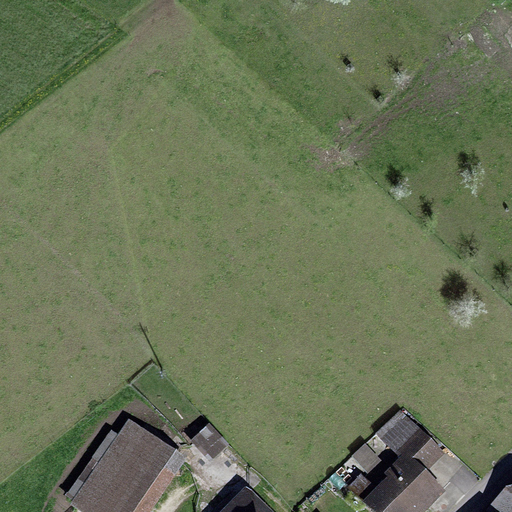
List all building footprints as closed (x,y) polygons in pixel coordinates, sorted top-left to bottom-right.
[(478,28),(464,39),(491,68),(504,56),(478,28)] [(399,411),(379,430),(407,458),(390,476),(392,479),(378,493),(365,480),(353,492),(366,505),(369,502),(378,511),(420,511),(442,490),(418,467),(437,448),(399,411)] [(133,421),(79,500),(96,511),(134,511),(177,450),(133,421)] [(227,452),(210,432),(196,444),(212,464),(227,452)] [(379,466),(364,451),(353,462),(367,477),(379,466)] [(266,511),(248,493),(228,511),(266,511)] [(511,511),(511,497),(497,511),(511,511)]
